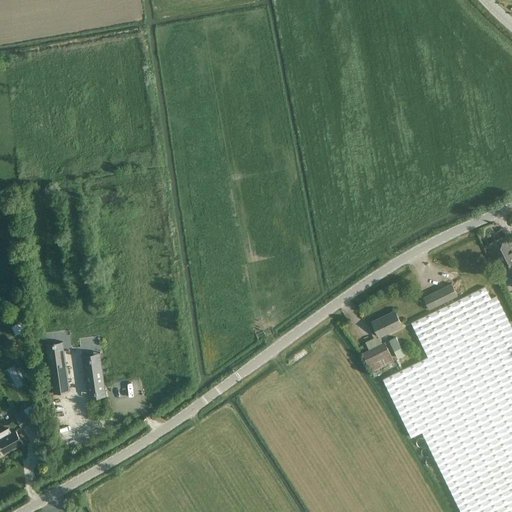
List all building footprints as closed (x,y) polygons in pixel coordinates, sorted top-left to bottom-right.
[(511,248),(508,240),(492,247),(506,276),(511,273),(511,248)] [(423,297),(429,310),(458,296),(452,283),(423,297)] [(511,511),(511,326),(497,295),(491,298),(485,286),(454,301),(433,311),(410,323),(427,357),(382,379),(410,437),(422,431),(460,511),(511,511)] [(362,353),(374,377),(381,374),(379,368),(394,361),(385,342),(382,343),(379,337),(402,326),(395,311),(372,322),(378,335),(365,342),(369,349),(362,353)] [(16,335),(28,328),(23,319),(11,326),(16,335)] [(389,340),(397,358),(404,355),(396,337),(389,340)] [(53,394),(70,391),(63,344),(46,346),(53,394)] [(87,393),(106,391),(101,358),(83,360),(87,393)] [(14,415),(22,428),(38,419),(31,405),(14,415)] [(0,445),(4,454),(23,443),(16,430),(12,433),(9,427),(0,432),(0,445)] [(416,442),(416,443),(417,444),(417,445),(418,446),(419,447),(420,447),(421,447),(422,447),(423,447),(424,446),(425,446),(425,445),(426,444),(426,443),(426,442),(426,441),(425,440),(425,439),(424,439),(423,438),(422,438),(421,438),(420,438),(419,438),(418,439),(417,440),(416,441),(416,442)] [(427,448),(425,448),(424,448),(423,449),(422,449),(422,450),(421,450),(421,451),(421,452),(421,453),(421,454),(422,455),(423,456),(424,457),(425,457),(426,457),(427,456),(428,456),(428,455),(429,455),(429,454),(430,454),(430,453),(430,452),(430,451),(429,451),(429,450),(429,449),(428,448),(427,448)] [(426,459),(426,460),(426,461),(425,462),(426,464),(426,465),(427,465),(427,466),(429,466),(430,467),(431,466),(432,466),(433,466),(433,465),(434,464),(435,463),(435,462),(435,461),(434,460),(434,459),(433,458),(432,458),(432,457),(431,457),(430,457),(429,457),(428,458),(427,458),(426,459)]
